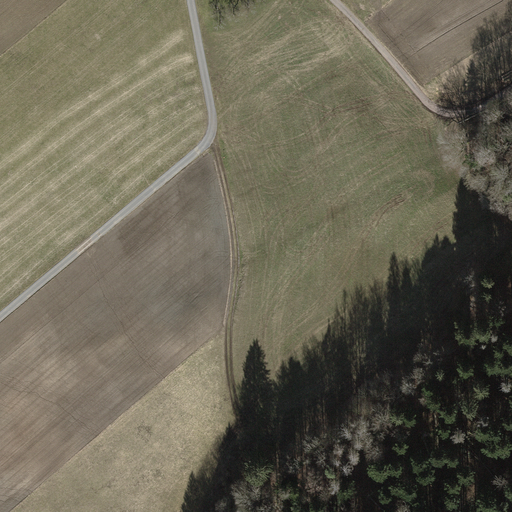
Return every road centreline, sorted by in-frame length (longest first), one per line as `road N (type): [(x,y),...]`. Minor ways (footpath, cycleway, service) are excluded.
road 1 (track): [(190,0),(208,90),(206,141),(0,317)]
road 2 (track): [(326,0),(414,116),(435,122),(511,87)]
